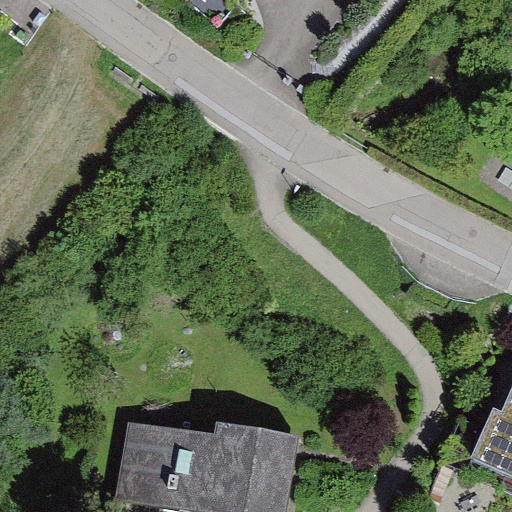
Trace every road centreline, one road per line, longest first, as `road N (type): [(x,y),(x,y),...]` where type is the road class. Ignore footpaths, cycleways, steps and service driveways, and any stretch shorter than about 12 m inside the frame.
road 1 (residential): [(67,0),(228,118),(383,215),(511,276)]
road 2 (track): [(228,118),(252,225),(365,334),(402,378),(416,411),(417,454),(370,511)]
